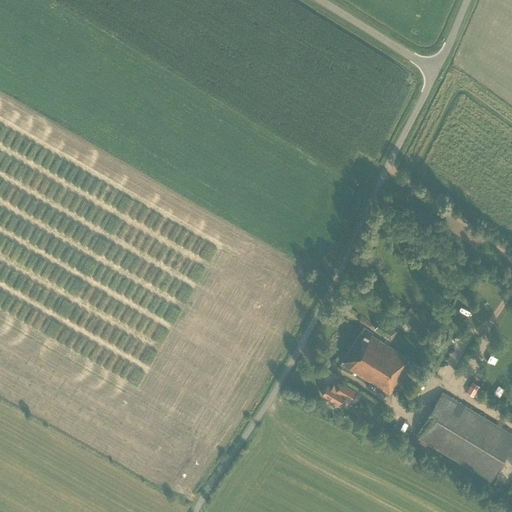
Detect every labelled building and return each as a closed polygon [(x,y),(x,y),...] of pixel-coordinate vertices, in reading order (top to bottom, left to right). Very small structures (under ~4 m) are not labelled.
[(485,291),(485,303),(495,303),(495,290),(485,291)] [(423,333),(430,322),(409,309),(402,320),(423,333)] [(381,321),(376,329),(391,339),(397,331),(381,321)] [(390,394),(406,368),(404,367),(410,359),(372,335),(373,334),(364,328),(341,364),(390,394)] [(484,356),(491,358),(493,349),(486,347),(484,356)] [(339,387),(334,384),(332,388),(327,385),(322,395),(339,405),(344,396),(351,401),(356,392),(341,383),(339,387)] [(473,383),(467,393),(475,397),(480,387),(473,383)] [(416,436),(491,482),(511,446),(511,434),(459,402),(454,399),(443,392),(430,413),(416,436)] [(483,397),(479,400),(486,409),(490,406),(483,397)]
